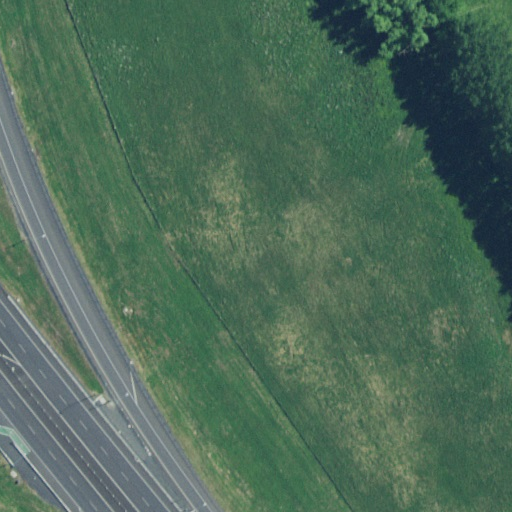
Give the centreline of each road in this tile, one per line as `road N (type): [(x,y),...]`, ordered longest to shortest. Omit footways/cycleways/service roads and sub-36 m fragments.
road 1 (motorway): [(0,136),(94,345),(204,511)]
road 2 (motorway): [(0,321),(153,511)]
road 3 (motorway): [(96,511),(0,391)]
